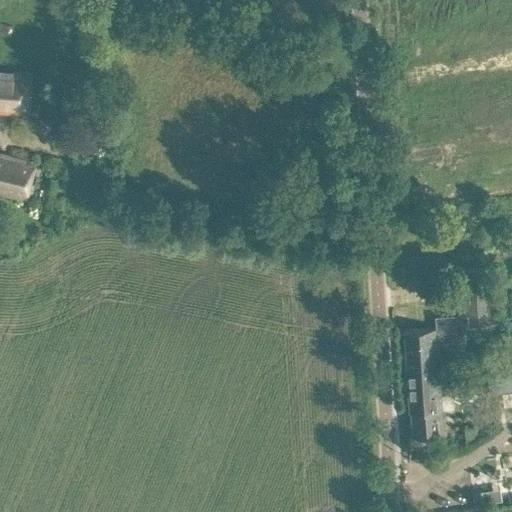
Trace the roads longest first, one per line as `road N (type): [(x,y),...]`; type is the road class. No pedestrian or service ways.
road 1 (unclassified): [(391,511),(359,0)]
road 2 (unknown): [(388,469),(452,459),(511,418)]
